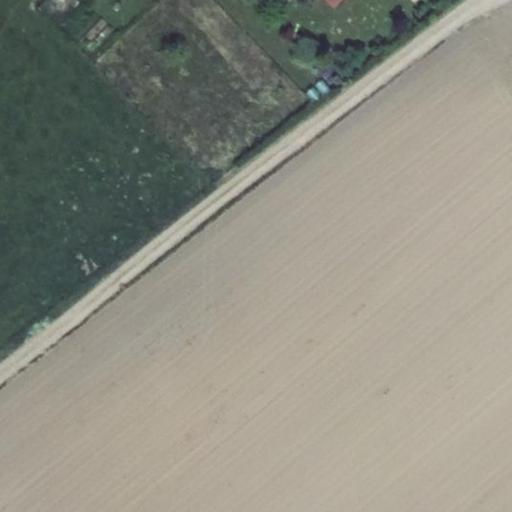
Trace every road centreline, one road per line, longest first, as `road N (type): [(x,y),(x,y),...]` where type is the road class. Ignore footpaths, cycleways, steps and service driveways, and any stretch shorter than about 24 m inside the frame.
road 1 (track): [(0,371),(487,0)]
road 2 (unknown): [(470,0),(364,81)]
